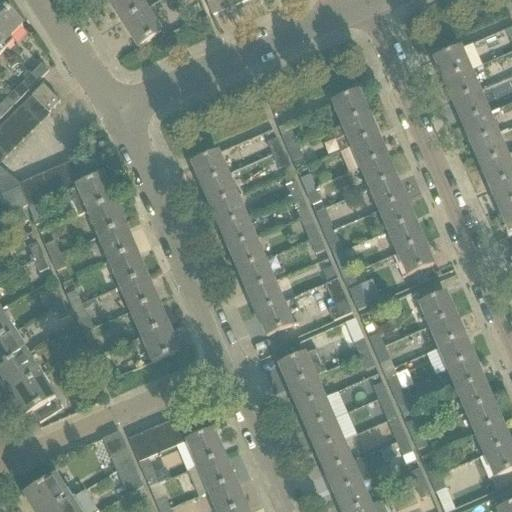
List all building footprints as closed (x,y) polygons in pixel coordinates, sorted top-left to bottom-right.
[(97,0),(126,52),(158,34),(138,0),(97,0)] [(164,27),(175,20),(172,16),(195,0),(161,0),(151,7),(164,27)] [(201,0),(208,16),(250,0),(201,0)] [(0,6),(0,44),(7,51),(15,44),(11,40),(22,29),(0,6)] [(436,62),(445,83),(470,73),(460,51),(436,62)] [(42,66),(32,76),(39,84),(49,74),(42,66)] [(470,73),(445,83),(454,105),(479,94),(470,73)] [(39,84),(32,76),(22,86),(29,94),(39,84)] [(32,99),(49,116),(61,105),(44,88),(32,99)] [(454,105),(463,126),(488,116),(479,94),(454,105)] [(13,95),(0,108),(0,117),(3,120),(21,103),(13,95)] [(334,105),(343,127),(368,117),(359,95),(334,105)] [(49,116),(32,99),(24,107),(41,124),(49,116)] [(41,124),(24,107),(15,116),(32,133),(41,124)] [(32,133),(15,116),(7,124),(24,141),(32,133)] [(463,126),(473,148),(497,137),(488,116),(463,126)] [(343,127),(331,133),(341,154),(353,149),(377,138),(368,117),(343,127)] [(24,141),(7,124),(0,130),(0,134),(15,150),(24,141)] [(15,150),(0,134),(0,151),(7,158),(15,150)] [(283,138),(288,151),(298,147),(292,134),(283,138)] [(473,148),(482,169),(506,158),(497,137),(473,148)] [(353,149),(362,170),(387,159),(377,138),(353,149)] [(268,144),(273,157),(283,153),(277,140),(268,144)] [(298,147),(288,151),(294,164),(303,160),(298,147)] [(283,153),(273,157),(279,171),(288,166),(283,153)] [(194,166),(203,188),(228,177),(218,155),(194,166)] [(482,169),(491,190),(511,181),(511,171),(506,158),(482,169)] [(362,170),(371,192),(396,181),(387,159),(362,170)] [(64,167),(74,190),(86,185),(76,162),(64,167)] [(63,195),(69,192),(74,190),(64,167),(53,172),(63,195)] [(62,195),(63,195),(53,172),(42,177),(52,200),(62,195)] [(40,205),(52,200),(42,177),(30,181),(40,205)] [(203,188),(212,209),(237,199),(228,177),(203,188)] [(301,181),(307,194),(316,190),(311,177),(301,181)] [(63,195),(62,195),(73,221),(81,218),(89,214),(114,203),(103,178),(86,185),(74,190),(69,192),(63,195)] [(29,209),(40,205),(30,181),(19,186),(29,209)] [(371,192),(380,213),(405,202),(396,181),(371,192)] [(511,181),(491,190),(500,212),(511,206),(511,181)] [(286,187),(292,200),(301,196),(296,183),(286,187)] [(316,190),(307,194),(312,207),(322,203),(316,190)] [(301,196),(292,200),(297,213),(307,209),(301,196)] [(17,197),(7,202),(13,215),(22,210),(17,197)] [(212,209),(222,231),(246,220),(237,199),(212,209)] [(380,213),(389,234),(414,224),(405,202),(380,213)] [(89,214),(100,239),(125,228),(114,203),(89,214)] [(40,205),(29,209),(35,223),(46,218),(40,205)] [(511,206),(500,212),(510,234),(511,232),(511,206)] [(22,210),(13,215),(18,228),(28,223),(22,210)] [(319,223),(325,237),(335,233),(329,219),(319,223)] [(222,231),(231,252),(256,241),(246,220),(222,231)] [(389,234),(399,256),(423,245),(414,224),(389,234)] [(305,230),(310,243),(320,239),(314,226),(305,230)] [(100,239),(110,264),(135,253),(125,228),(100,239)] [(335,233),(325,237),(331,250),(340,245),(335,233)] [(320,239),(310,243),(316,256),(325,252),(320,239)] [(231,252),(240,274),(265,263),(256,241),(231,252)] [(44,247),(50,261),(60,257),(54,243),(44,247)] [(29,249),(34,262),(44,258),(38,245),(29,249)] [(423,245),(399,256),(408,278),(433,267),(423,245)] [(110,264),(121,289),(146,278),(135,253),(110,264)] [(60,257),(50,261),(56,274),(65,270),(60,257)] [(44,258),(34,262),(40,275),(49,271),(44,258)] [(338,266),(344,279),(353,275),(347,262),(338,266)] [(240,274),(249,295),(274,284),(265,263),(240,274)] [(333,269),(322,273),(328,287),(339,282),(333,269)] [(353,275),(344,279),(349,292),(359,288),(353,275)] [(121,289),(132,314),(157,303),(146,278),(121,289)] [(354,317),(339,282),(328,287),(326,287),(337,311),(331,313),(336,325),(354,317)] [(249,295),(259,317),(283,306),(274,284),(249,295)] [(49,296),(55,309),(64,305),(58,292),(49,296)] [(66,297),(72,311),(81,307),(76,293),(66,297)] [(421,307),(430,329),(455,318),(445,296),(421,307)] [(132,314),(143,339),(168,328),(157,303),(132,314)] [(64,305),(55,309),(60,322),(70,318),(64,305)] [(283,306),(259,317),(268,339),(293,328),(283,306)] [(81,307),(72,311),(77,324),(87,320),(81,307)] [(0,343),(15,334),(10,325),(6,328),(0,318),(0,343)] [(430,329),(439,350),(464,340),(455,318),(430,329)] [(168,328),(143,339),(154,365),(179,354),(168,328)] [(0,343),(0,374),(25,359),(17,347),(22,344),(15,334),(0,343)] [(369,339),(375,353),(385,349),(379,335),(369,339)] [(439,350),(449,372),(473,361),(464,340),(439,350)] [(70,345),(76,358),(85,354),(79,341),(70,345)] [(88,347),(93,361),(103,357),(97,343),(88,347)] [(355,347),(361,360),(370,356),(365,343),(355,347)] [(385,349),(375,353),(381,366),(390,362),(385,349)] [(299,360),(281,368),(291,390),(315,380),(315,379),(326,374),(317,352),(306,357),(299,360)] [(85,354),(76,358),(81,371),(90,367),(85,354)] [(370,356),(361,360),(366,373),(376,369),(370,356)] [(103,357),(93,361),(99,374),(108,370),(103,357)] [(0,374),(0,385),(9,400),(43,378),(37,369),(33,372),(25,359),(0,374)] [(449,372),(458,393),(483,383),(473,361),(449,372)] [(43,378),(9,400),(23,422),(33,416),(40,427),(62,413),(56,402),(53,404),(44,391),(49,388),(43,378)] [(388,382),(393,395),(403,391),(397,378),(388,382)] [(291,390),(300,412),(325,401),(315,380),(291,390)] [(458,393),(467,415),(492,404),(483,383),(458,393)] [(374,390),(379,403),(389,399),(383,386),(374,390)] [(403,391),(393,395),(399,408),(409,404),(403,391)] [(325,401),(300,412),(309,433),(334,422),(348,416),(339,395),(325,401)] [(389,399),(379,403),(385,416),(394,412),(389,399)] [(467,415),(476,436),(501,425),(492,404),(467,415)] [(385,416),(388,424),(398,420),(394,412),(385,416)] [(334,422),(309,433),(318,455),(343,444),(357,438),(348,416),(334,422)] [(185,446),(188,444),(196,441),(186,417),(175,422),(185,446)] [(402,428),(398,420),(388,424),(392,432),(402,428)] [(406,425),(412,438),(421,434),(416,421),(406,425)] [(174,451),(185,446),(175,422),(164,427),(174,451)] [(476,436),(485,457),(510,447),(501,425),(476,436)] [(162,456),(174,451),(164,427),(152,432),(162,456)] [(392,432),(398,446),(407,441),(402,428),(392,432)] [(151,460),(162,456),(152,432),(141,437),(151,460)] [(116,472),(123,469),(132,464),(119,434),(102,441),(116,472)] [(188,444),(199,470),(224,459),(213,434),(196,441),(188,444)] [(421,434),(412,438),(417,451),(427,447),(421,434)] [(130,442),(140,465),(150,461),(151,460),(141,437),(130,442)] [(407,441),(398,446),(403,459),(413,455),(407,441)] [(318,455),(327,476),(352,465),(343,444),(318,455)] [(397,455),(392,445),(380,450),(384,461),(397,455)] [(511,450),(510,447),(485,457),(495,480),(511,472),(511,450)] [(416,461),(413,455),(403,459),(406,466),(416,461)] [(199,470),(210,495),(235,484),(224,459),(199,470)] [(352,465),(327,476),(337,497),(361,487),(374,481),(365,460),(352,465)] [(155,474),(150,461),(140,465),(146,479),(155,474)] [(132,464),(123,469),(129,483),(138,478),(132,464)] [(425,468),(430,481),(440,477),(434,464),(425,468)] [(410,475),(416,488),(426,484),(420,471),(410,475)] [(401,475),(389,480),(393,489),(405,484),(401,475)] [(440,477),(430,481),(436,494),(446,490),(440,477)] [(47,486),(25,500),(25,501),(27,500),(34,511),(54,511),(74,500),(68,491),(65,493),(58,481),(57,480),(47,486)] [(210,495),(217,511),(238,511),(245,509),(235,484),(210,495)] [(426,484),(416,488),(422,501),(431,497),(426,484)] [(337,497),(342,511),(361,511),(371,508),(361,487),(337,497)] [(449,511),(454,510),(446,490),(436,494),(443,511),(449,511)] [(54,511),(78,511),(92,502),(86,492),(74,500),(54,511)] [(155,503),(159,511),(169,511),(171,511),(165,498),(155,503)] [(138,504),(141,511),(153,511),(147,499),(138,504)] [(371,508),(361,511),(385,511),(381,503),(371,508)]
